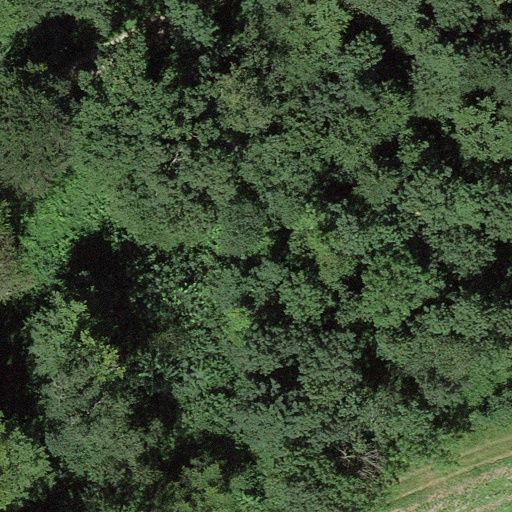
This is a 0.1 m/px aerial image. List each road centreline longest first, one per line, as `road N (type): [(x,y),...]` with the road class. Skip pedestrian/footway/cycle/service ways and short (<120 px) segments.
road 1 (track): [(210,0),(0,123)]
road 2 (track): [(511,436),(325,511)]
